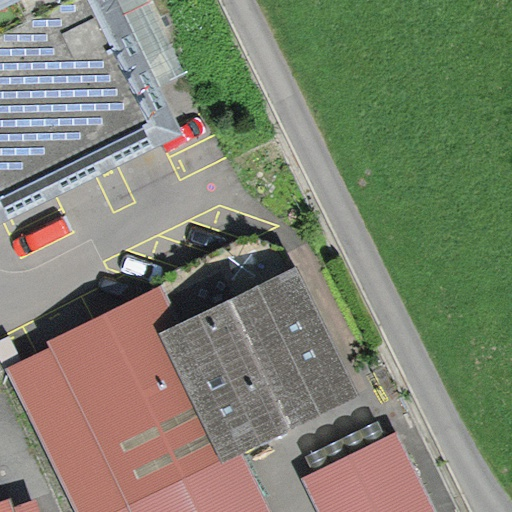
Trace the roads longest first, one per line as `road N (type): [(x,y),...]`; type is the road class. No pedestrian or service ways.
road 1 (unclassified): [(490,511),(474,496),(230,0)]
road 2 (unclassified): [(0,317),(206,199)]
